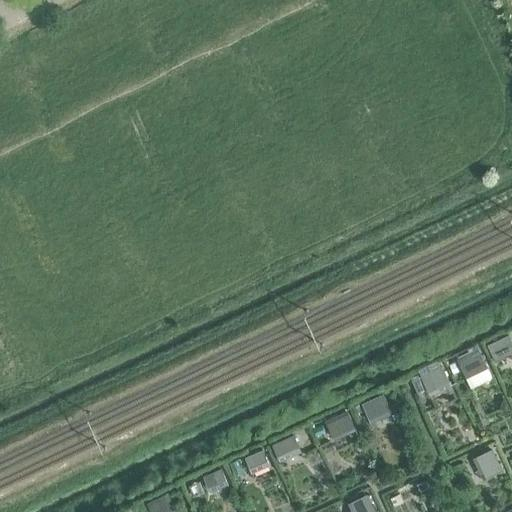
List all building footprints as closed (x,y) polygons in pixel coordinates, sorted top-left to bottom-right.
[(511,338),(509,332),(500,337),(489,342),(497,360),(511,352),(511,338)] [(465,376),(487,366),(479,348),(457,358),(465,376)] [(443,365),(418,376),(426,393),(451,381),(443,365)] [(370,422),(391,411),(381,393),(361,404),(370,422)] [(333,437),(355,427),(348,410),(325,420),(333,437)] [(282,463),(302,454),(294,436),(273,444),(282,463)] [(490,448),(472,455),(482,479),(500,472),(490,448)] [(252,471),(268,464),(262,450),(246,457),(252,471)] [(220,469),(207,474),(200,477),(207,491),(226,483),(220,469)] [(193,497),(204,493),(200,482),(188,487),(193,497)] [(404,488),(387,495),(394,510),(410,502),(404,488)] [(373,511),(364,493),(346,502),(350,511),(373,511)] [(174,511),(167,496),(146,505),(149,511),(174,511)]
